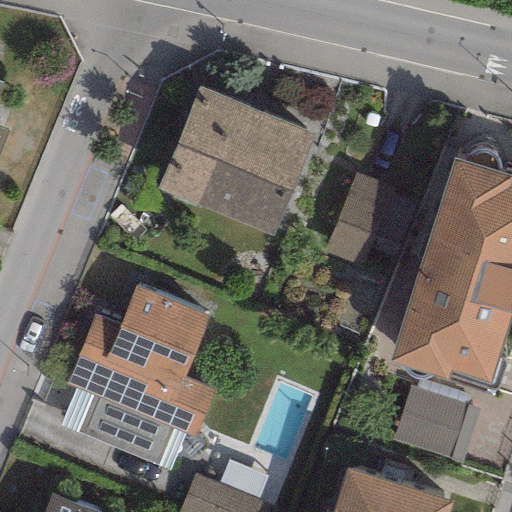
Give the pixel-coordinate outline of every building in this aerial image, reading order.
[(196,87),(154,189),(271,237),(313,135),(196,87)] [(503,175),(496,173),(497,164),(493,156),(490,151),(483,150),(475,152),(467,155),(461,162),(453,160),(389,362),(446,380),(449,370),(487,383),(511,305),(511,189),(508,189),(511,178),(503,175)] [(511,171),(505,170),(503,175),(511,178),(508,189),(511,189),(511,171)] [(354,175),(320,252),(352,266),(367,232),(395,244),(413,201),(354,175)] [(181,379),(208,317),(134,286),(118,326),(94,316),(65,385),(75,389),(59,426),(167,472),(183,433),(193,438),(212,392),(181,379)] [(477,408),(407,386),(390,442),(460,464),(477,408)] [(447,511),(450,503),(346,470),(332,511),(447,511)] [(255,511),(260,500),(193,473),(178,511),(255,511)] [(96,511),(49,493),(41,511),(96,511)]
